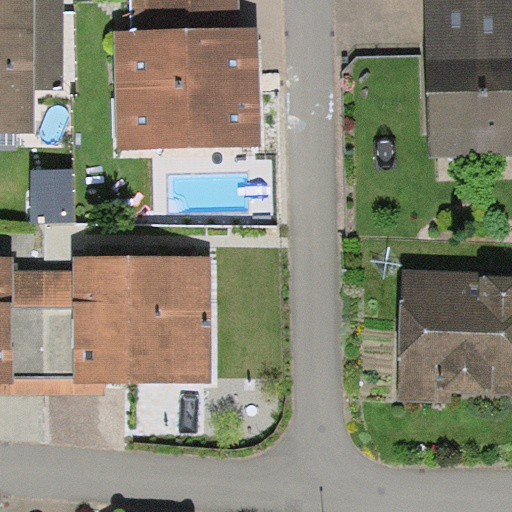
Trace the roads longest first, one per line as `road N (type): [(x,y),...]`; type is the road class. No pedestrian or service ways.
road 1 (residential): [(320,484),(303,0)]
road 2 (residential): [(320,484),(0,467)]
road 3 (residential): [(511,500),(320,484)]
